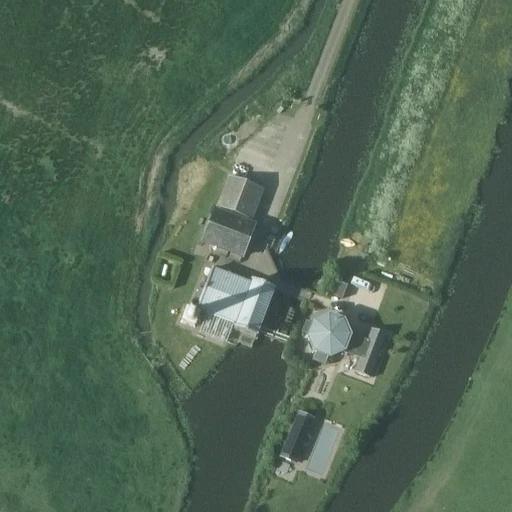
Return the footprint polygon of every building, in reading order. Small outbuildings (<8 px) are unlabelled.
[(241,260),(253,228),(248,226),(260,194),(227,181),(215,213),(202,245),(215,250),(241,260)] [(232,330),(255,339),(274,291),(251,282),(250,285),(208,270),(195,311),(202,313),(196,327),(228,340),(232,330)] [(336,286),(330,300),(341,304),(346,290),(336,286)] [(370,380),(386,336),(369,330),(364,341),(350,336),(344,322),(327,316),(311,323),(305,339),(312,355),(314,356),(312,362),(324,366),(326,360),(329,361),(342,355),(357,360),(353,373),(370,380)] [(302,393),(312,396),(316,380),(305,378),(302,393)] [(297,414),(279,459),(296,465),(314,420),(297,414)]
